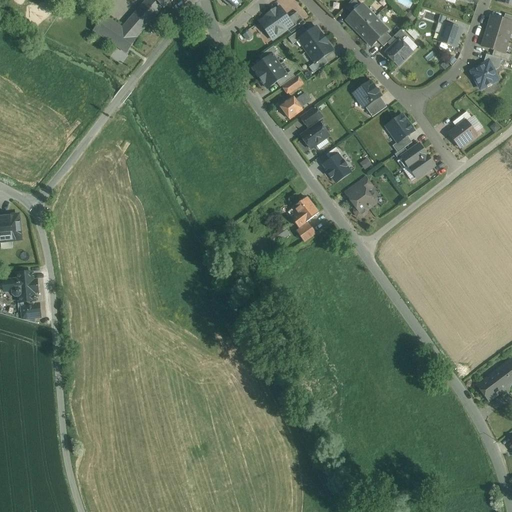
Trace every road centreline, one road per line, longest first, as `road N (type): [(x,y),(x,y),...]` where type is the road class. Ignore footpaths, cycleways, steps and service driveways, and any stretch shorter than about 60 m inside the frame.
road 1 (unclassified): [(84,511),(69,475),(36,201)]
road 2 (tertiary): [(511,511),(477,418),(359,248)]
road 3 (residential): [(36,201),(178,29),(205,18)]
road 4 (tertiary): [(359,248),(216,44)]
road 5 (residential): [(306,0),(410,105)]
road 6 (residential): [(410,105),(453,74),(484,0)]
road 7 (unclassified): [(459,173),(359,248)]
